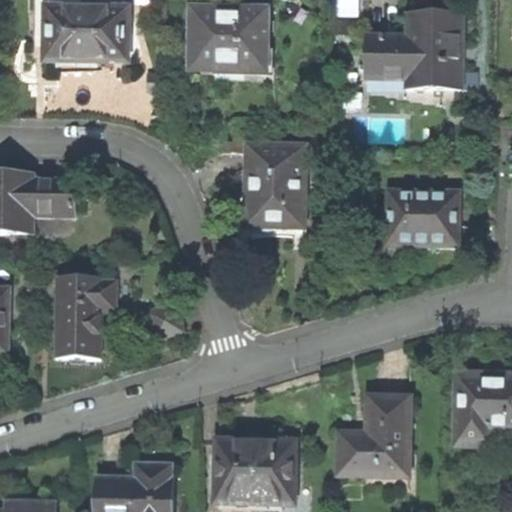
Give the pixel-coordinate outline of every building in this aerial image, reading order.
[(36,0),(36,38),(49,38),(49,63),(75,63),(129,64),(130,12),(100,11),(86,11),(86,0),(36,0)] [(191,35),(191,51),(194,52),(193,73),(205,73),(213,73),(215,70),(268,71),(269,15),(195,13),(194,35),(191,35)] [(409,39),(368,38),(368,80),(410,82),(409,92),(435,93),(435,90),(448,90),(460,90),(461,93),(464,93),(465,17),(438,17),(409,17),(409,39)] [(406,119),(356,118),(355,144),(406,146),(406,119)] [(251,226),(305,228),(307,148),(251,146),(249,175),(252,175),(251,207),(251,226)] [(0,235),(36,236),(37,213),(78,214),(79,181),(37,182),(37,174),(20,174),(0,173),(0,174),(0,235)] [(389,191),(388,237),(411,237),(411,248),(437,248),(460,248),(461,225),(458,224),(459,211),(461,210),(462,192),(389,191)] [(61,278),(60,360),(82,360),(104,361),(105,312),(120,312),(121,282),(106,282),(106,278),(61,278)] [(0,349),(10,350),(11,291),(0,290),(0,349)] [(178,304),(150,313),(158,341),(186,332),(178,304)] [(458,446),(489,446),(490,433),(511,433),(511,377),(490,377),(460,376),(458,446)] [(339,476),(409,478),(412,399),(388,399),(369,399),(367,434),(341,434),(339,476)] [(218,504),(295,505),(295,444),(268,444),(219,443),(218,504)] [(97,478),(96,511),(175,511),(176,480),(172,480),(172,467),(153,467),(137,466),(137,479),(97,478)]
